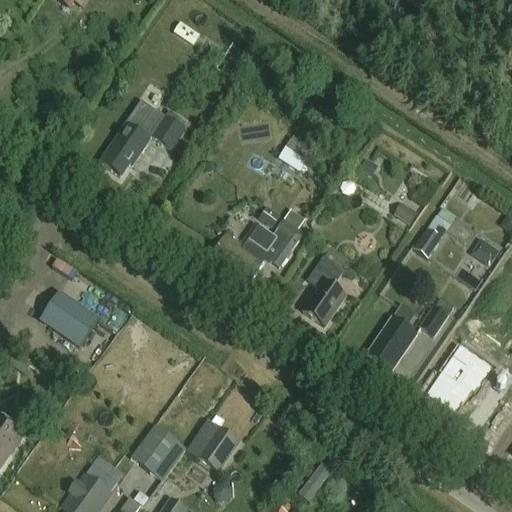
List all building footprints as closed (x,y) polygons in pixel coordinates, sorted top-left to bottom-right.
[(50,0),(70,12),(74,6),(84,12),(91,0),(50,0)] [(235,79),(246,56),(231,48),(220,71),(235,79)] [(131,172),(165,121),(142,105),(100,167),(121,181),(128,170),(131,172)] [(178,159),(193,137),(166,119),(152,142),(178,159)] [(285,151),(307,165),(314,153),(293,139),(285,151)] [(412,225),(419,213),(404,204),(397,216),(412,225)] [(228,233),(206,264),(245,291),(265,261),(280,272),(304,237),(298,233),(305,223),(290,212),(273,238),(254,225),(240,246),(232,241),(235,238),(228,233)] [(271,233),(279,220),(266,212),(258,224),(271,233)] [(428,262),(443,242),(428,232),(414,252),(428,262)] [(475,257),(491,267),(500,252),(485,242),(475,257)] [(318,292),(303,317),(324,331),(344,300),(331,292),(342,276),(340,274),(348,263),(331,252),(322,263),(320,262),(306,285),(318,292)] [(101,324),(64,297),(47,322),(84,349),(101,324)] [(442,302),(420,332),(434,342),(450,322),(448,321),(455,311),(442,302)] [(402,309),(392,323),(367,360),(391,376),(416,339),(404,331),(414,318),(402,309)] [(5,366),(24,378),(35,362),(16,350),(5,366)] [(499,376),(475,357),(446,392),(448,394),(436,408),(454,423),(467,408),(470,410),(499,376)] [(0,473),(25,439),(0,421),(0,473)] [(165,485),(189,452),(157,429),(133,462),(165,485)] [(222,478),(242,446),(220,431),(199,463),(222,478)] [(321,464),(297,495),(308,504),(332,472),(321,464)] [(103,511),(114,497),(88,478),(81,488),(79,487),(78,489),(75,489),(73,493),(74,495),(72,497),(74,498),(65,511),(103,511)] [(140,511),(143,509),(131,501),(122,511),(140,511)]
